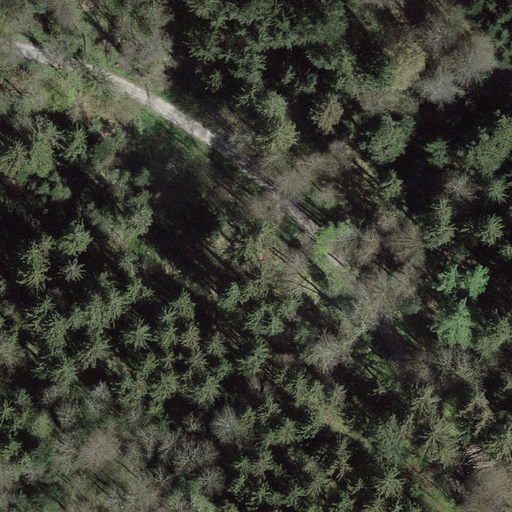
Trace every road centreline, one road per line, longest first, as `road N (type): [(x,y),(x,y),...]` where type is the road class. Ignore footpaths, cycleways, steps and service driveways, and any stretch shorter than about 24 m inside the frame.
road 1 (track): [(484,511),(384,303),(292,215),(145,94),(0,52)]
road 2 (track): [(511,88),(383,0)]
